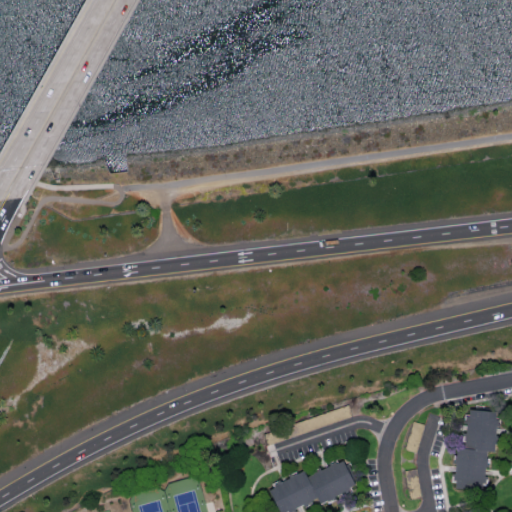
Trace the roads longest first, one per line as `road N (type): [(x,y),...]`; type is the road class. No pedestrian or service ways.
road 1 (motorway): [(0,502),(204,400),(283,371),(511,312)]
road 2 (motorway): [(511,228),(254,259)]
road 3 (primary): [(12,199),(123,0)]
road 4 (primary): [(103,0),(0,184)]
